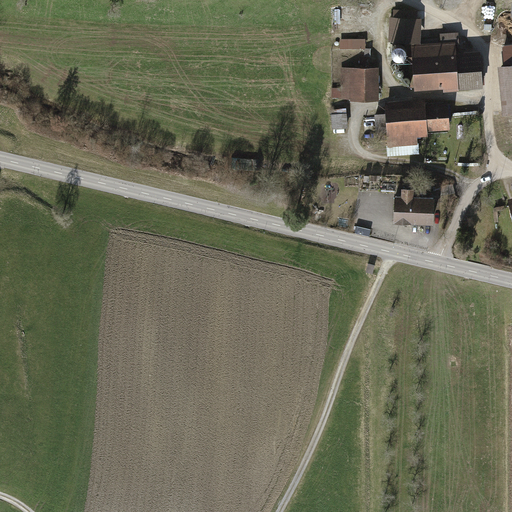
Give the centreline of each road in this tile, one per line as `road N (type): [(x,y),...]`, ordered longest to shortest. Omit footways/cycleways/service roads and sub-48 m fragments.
road 1 (tertiary): [(439,265),(0,160)]
road 2 (track): [(280,511),(392,254)]
road 3 (track): [(500,174),(489,61),(480,44),(406,0)]
road 4 (track): [(490,98),(400,92),(381,53),(387,0)]
road 5 (track): [(476,188),(361,151),(360,116),(380,107)]
road 6 (residential): [(511,173),(476,188),(439,265)]
